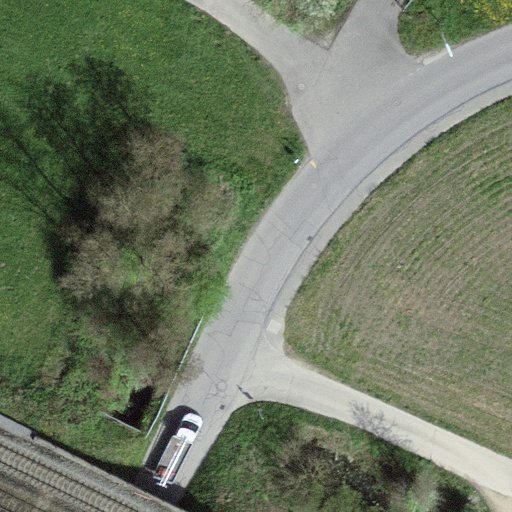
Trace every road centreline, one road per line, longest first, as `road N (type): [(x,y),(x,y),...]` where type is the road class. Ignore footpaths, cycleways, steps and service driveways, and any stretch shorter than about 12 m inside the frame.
road 1 (unclassified): [(149,511),(274,250),(313,195),(362,142),(451,83),(511,56)]
road 2 (track): [(231,339),(511,484)]
